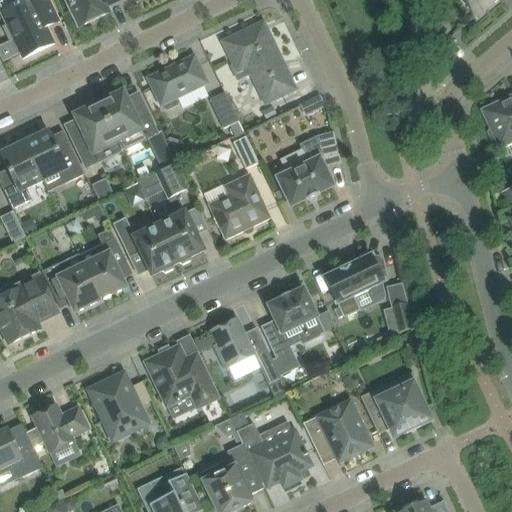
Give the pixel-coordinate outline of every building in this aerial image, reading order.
[(17,0),(20,4),(0,14),(7,26),(4,28),(10,43),(14,41),(20,55),(23,60),(55,45),(47,29),(59,23),(60,23),(57,17),(48,0),(17,0)] [(67,0),(81,28),(109,14),(105,7),(120,0),(67,0)] [(459,0),(476,20),(498,0),(459,0)] [(253,29),(224,44),(234,66),(236,69),(244,65),(247,64),(247,63),(251,65),(255,72),(253,77),(255,81),(266,104),(295,90),(294,89),(293,90),(287,77),(288,76),(282,63),(280,60),(268,34),(266,35),(265,32),(257,29),(254,31),(253,29)] [(166,71),(148,80),(161,107),(162,106),(164,110),(168,112),(178,107),(179,103),(178,99),(207,85),(194,57),(177,66),(177,65),(175,66),(176,68),(168,71),(168,70),(166,70),(166,71)] [(113,94),(97,101),(99,105),(118,143),(138,133),(142,142),(158,135),(154,126),(150,118),(138,94),(126,100),(123,94),(115,98),(113,94)] [(224,94),(209,101),(223,130),(230,127),(238,124),(224,94)] [(511,97),(482,112),(491,129),(488,134),(494,146),(499,146),(500,149),(511,143),(511,97)] [(80,126),(68,132),(79,155),(81,160),(86,170),(104,161),(99,152),(118,143),(99,105),(97,101),(79,110),(80,114),(75,117),(80,126)] [(266,121),(276,116),(272,107),(262,112),(266,121)] [(37,132),(23,140),(43,183),(59,175),(66,185),(85,176),(69,143),(68,144),(71,150),(60,156),(49,132),(39,137),(37,132)] [(310,165),(303,151),(282,162),(288,175),(278,180),(291,208),(305,201),(306,202),(320,196),(319,195),(333,188),(324,168),(325,168),(326,169),(341,165),(333,134),(318,138),(323,159),(310,165)] [(246,171),(259,165),(246,138),(233,144),(246,171)] [(26,191),(43,183),(23,140),(8,146),(10,151),(0,155),(12,179),(1,184),(0,182),(0,184),(12,211),(30,203),(26,191)] [(183,146),(173,151),(177,161),(195,153),(192,148),(185,145),(183,146)] [(170,152),(158,158),(164,171),(176,165),(170,152)] [(177,165),(176,165),(164,171),(155,176),(167,201),(189,190),(177,165)] [(210,206),(209,207),(225,241),(244,232),(243,231),(252,227),(252,228),(270,220),(250,176),(224,188),(229,197),(210,206)] [(103,182),(92,186),(99,200),(113,194),(108,183),(103,182)] [(511,191),(503,196),(508,207),(511,205),(511,191)] [(98,205),(91,209),(95,218),(97,223),(105,219),(98,205)] [(171,221),(158,227),(176,265),(177,264),(182,266),(191,263),(192,257),(203,252),(183,209),(169,216),(171,221)] [(13,213),(0,219),(12,244),(25,238),(13,213)] [(33,219),(21,225),(26,236),(38,231),(33,219)] [(176,265),(158,227),(146,233),(144,228),(138,225),(130,229),(126,219),(113,225),(129,260),(141,254),(152,277),(160,273),(165,275),(173,271),(175,265),(176,265)] [(84,267),(100,301),(126,289),(117,270),(127,265),(115,240),(92,251),(96,261),(84,267)] [(383,271),(384,276),(386,276),(382,263),(382,262),(381,261),(380,260),(379,259),(378,259),(377,258),(375,258),(374,259),(373,259),(372,257),(355,266),(356,268),(351,270),(350,269),(349,269),(348,268),(347,268),(345,268),(344,268),(343,269),(342,270),(341,271),(341,272),(325,280),(337,305),(338,305),(345,319),(362,311),(356,298),(368,293),(367,291),(384,283),(380,273),(383,271)] [(65,295),(75,314),(100,301),(84,267),(71,273),(66,262),(42,273),(55,300),(65,295)] [(43,318),(44,320),(57,314),(39,276),(4,292),(8,302),(0,305),(0,326),(9,345),(39,331),(36,324),(38,323),(37,321),(43,318)] [(320,334),(324,332),(304,290),(290,296),(290,295),(281,299),(281,301),(268,307),(275,322),(261,328),(276,361),(292,353),(289,348),(301,342),(303,346),(321,337),(320,334)] [(397,331),(398,331),(399,334),(412,330),(406,304),(392,308),(393,311),(392,311),(397,331)] [(237,320),(211,333),(212,335),(217,345),(222,356),(219,357),(225,371),(229,369),(235,382),(261,370),(256,360),(255,357),(244,335),(237,320)] [(385,336),(375,341),(378,348),(388,343),(385,336)] [(180,401),(191,396),(197,410),(220,399),(199,354),(185,361),(179,348),(145,364),(167,408),(176,403),(177,405),(181,403),(180,401)] [(257,360),(275,398),(287,392),(269,354),(257,360)] [(103,384),(88,392),(108,434),(113,443),(132,434),(149,426),(140,408),(131,388),(124,374),(111,381),(103,384)] [(374,393),(361,399),(378,436),(391,430),(394,438),(405,432),(406,435),(431,423),(422,405),(420,401),(421,401),(416,384),(414,374),(396,383),(374,393)] [(350,377),(343,380),(349,392),(355,389),(350,377)] [(321,462),(334,455),(339,464),(372,448),(350,403),(303,425),(321,462)] [(43,443),(49,455),(74,443),(73,439),(90,431),(79,408),(67,414),(68,416),(63,419),(57,407),(32,419),(36,428),(43,443)] [(237,432),(250,426),(244,414),(231,420),(237,432)] [(237,445),(241,443),(236,434),(230,421),(215,428),(227,438),(232,436),(237,445)] [(254,425),(236,434),(241,443),(242,446),(262,485),(265,484),(267,488),(281,482),(284,489),(300,481),(297,474),(311,467),(295,433),(293,434),(265,448),(260,437),(254,425)] [(36,428),(26,433),(30,443),(33,448),(43,443),(36,428)] [(0,472),(12,466),(19,481),(43,469),(33,448),(30,443),(18,449),(8,430),(0,433),(0,472)] [(157,438),(155,445),(158,453),(172,446),(165,434),(157,438)] [(189,440),(173,447),(180,461),(191,456),(189,440)] [(263,489),(262,485),(242,446),(227,453),(231,461),(215,468),(219,475),(203,483),(216,511),(236,511),(253,503),(249,496),(263,489)] [(204,511),(186,476),(176,481),(174,477),(153,487),(161,503),(151,507),(149,507),(151,511),(204,511)] [(71,498),(61,503),(65,511),(69,511),(73,510),(75,505),(71,498)] [(448,511),(445,504),(430,511),(426,502),(421,504),(420,502),(408,507),(409,510),(404,511),(448,511)]
